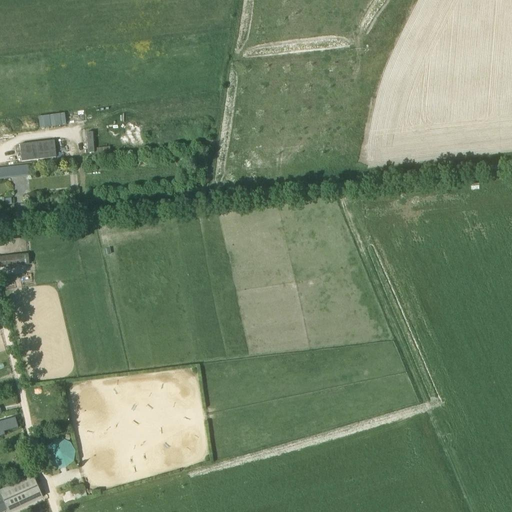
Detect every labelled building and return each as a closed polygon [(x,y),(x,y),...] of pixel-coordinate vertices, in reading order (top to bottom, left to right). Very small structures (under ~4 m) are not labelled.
[(54,114),(56,125),(66,124),(65,113),(54,114)] [(40,126),(55,126),(54,115),(39,115),(40,126)] [(55,141),(20,145),(22,162),(56,158),(55,141)] [(0,180),(12,179),(11,167),(0,167),(0,177),(0,178),(0,180)] [(0,266),(21,264),(20,256),(0,258),(0,266)] [(74,441),(51,440),(51,466),(73,466),(74,441)] [(0,490),(0,511),(7,509),(7,511),(8,511),(43,497),(33,476),(0,490)]
